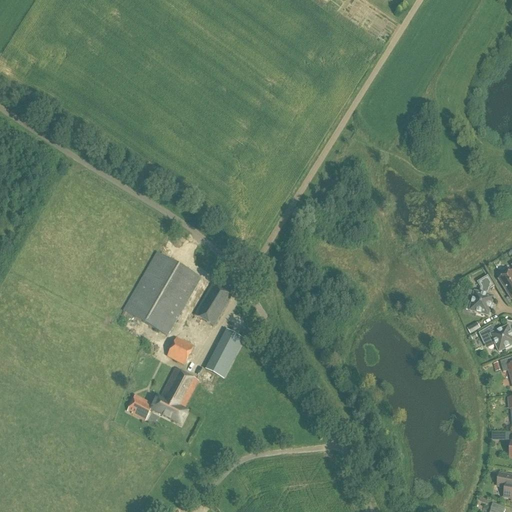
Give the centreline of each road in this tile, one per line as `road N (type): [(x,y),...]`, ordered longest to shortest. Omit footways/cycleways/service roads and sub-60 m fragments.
road 1 (unclassified): [(244,282),(420,0)]
road 2 (unclassified): [(244,282),(194,232),(0,108)]
road 3 (unclassified): [(371,511),(308,384),(244,282)]
